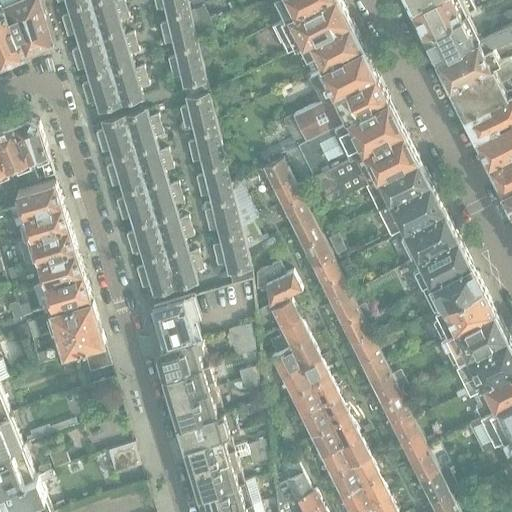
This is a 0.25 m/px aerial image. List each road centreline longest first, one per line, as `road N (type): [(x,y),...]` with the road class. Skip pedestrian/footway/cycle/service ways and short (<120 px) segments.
road 1 (residential): [(184,511),(69,79),(56,74),(0,95)]
road 2 (residential): [(376,0),(511,270)]
